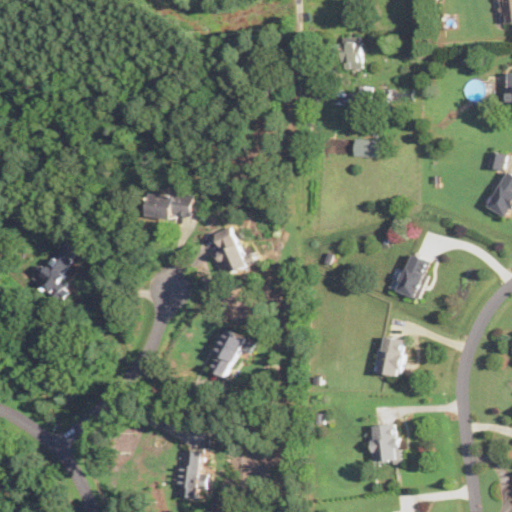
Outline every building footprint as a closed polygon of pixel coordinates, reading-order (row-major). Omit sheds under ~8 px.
[(511,20),(511,0),(501,0),(504,22),(511,20)] [(343,34),(343,66),(365,66),(365,34),(343,34)] [(466,90),(477,97),(482,87),(480,86),(483,81),(474,76),(466,90)] [(374,83),(360,83),(360,104),(374,104),(374,83)] [(414,99),(415,87),(393,87),(392,99),(414,99)] [(381,137),(357,137),(357,154),(381,154),(381,137)] [(506,169),(510,152),(494,148),(490,166),(506,169)] [(511,212),(511,167),(489,202),(510,216),(511,212)] [(154,215),(193,217),(194,193),(155,191),(154,215)] [(214,232),(230,272),(258,260),(254,250),(246,254),(234,223),(214,232)] [(39,284),(66,300),(74,287),(64,281),(77,258),(61,248),(39,284)] [(424,297),(436,257),(412,250),(401,290),(424,297)] [(251,350),(256,338),(230,326),(211,367),(230,375),(243,346),(251,350)] [(375,371),(404,375),(410,336),(381,332),(375,371)] [(402,417),(374,419),(377,462),(404,461),(402,417)] [(206,445),(185,444),(182,494),(201,495),(201,485),(209,486),(210,468),(204,468),(206,445)]
